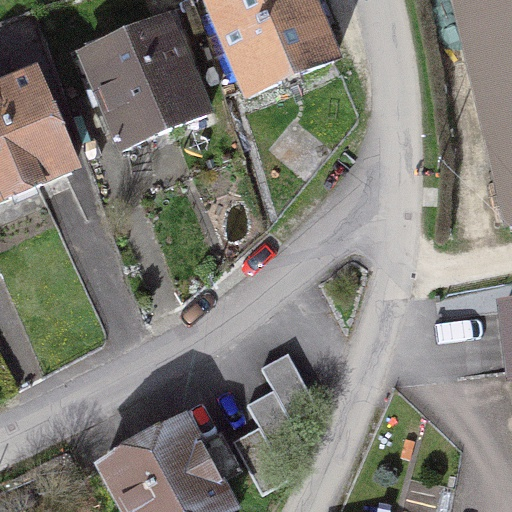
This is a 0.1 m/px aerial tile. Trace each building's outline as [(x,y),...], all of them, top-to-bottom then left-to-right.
[(222,0),(208,6),(247,100),(333,63),(306,0),(222,0)] [(511,0),(454,0),(507,222),(511,220),(511,0)] [(166,24),(82,60),(122,152),(206,117),(166,24)] [(0,204),(71,174),(32,82),(0,94),(0,204)] [(287,356),(261,371),(273,393),(247,407),(259,430),(233,444),(261,497),(287,483),(275,460),(302,446),(289,423),(316,409),(287,356)] [(240,475),(220,439),(197,451),(183,426),(101,471),(123,511),(230,511),(217,487),(240,475)]
